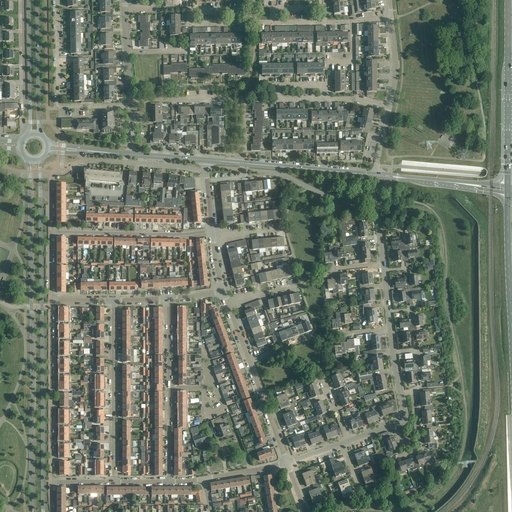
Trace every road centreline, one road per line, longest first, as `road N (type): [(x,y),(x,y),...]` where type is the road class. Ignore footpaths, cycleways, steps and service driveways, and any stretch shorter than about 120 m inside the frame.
road 1 (tertiary): [(25,159),(31,511)]
road 2 (tertiary): [(43,511),(40,193)]
road 3 (residential): [(114,482),(50,482),(50,300)]
road 4 (primary): [(508,0),(507,186)]
road 5 (residential): [(169,299),(169,481)]
road 6 (residential): [(114,300),(114,482)]
road 7 (residential): [(212,231),(49,232)]
road 8 (primary): [(507,191),(511,331)]
road 9 (tertiary): [(41,135),(36,0)]
road 10 (tertiary): [(375,175),(242,163)]
